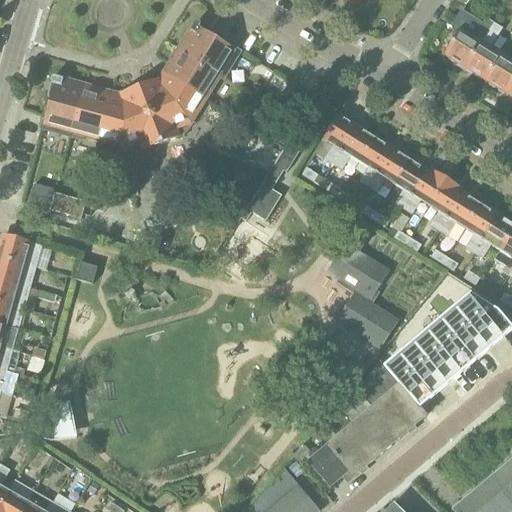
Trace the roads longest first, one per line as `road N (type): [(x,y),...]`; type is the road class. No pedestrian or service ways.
road 1 (residential): [(352,511),(511,379)]
road 2 (residential): [(383,81),(252,0)]
road 3 (residential): [(511,162),(383,81)]
